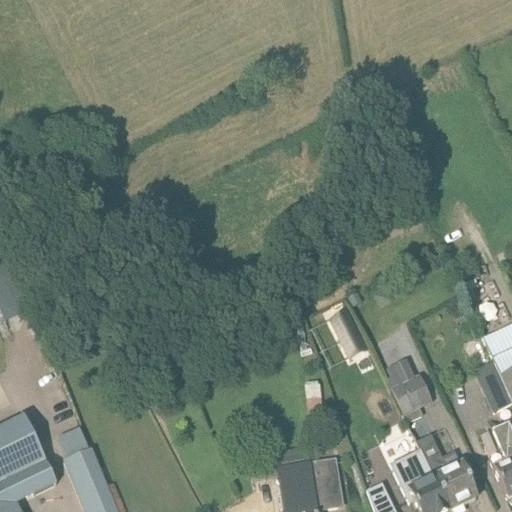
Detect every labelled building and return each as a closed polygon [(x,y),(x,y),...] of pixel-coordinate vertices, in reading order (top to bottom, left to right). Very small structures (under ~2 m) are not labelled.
[(20,319),(9,263),(0,264),(0,320),(1,323),(20,319)] [(476,269),(455,278),(460,289),(481,281),(476,269)] [(361,305),(357,297),(346,302),(351,310),(361,305)] [(337,344),(356,334),(346,314),(327,324),(337,344)] [(414,382),(405,363),(384,373),(388,382),(385,383),(407,427),(423,420),(418,411),(430,405),(418,380),(414,382)] [(499,380),(500,380),(493,366),(474,375),(492,416),(511,408),(499,380)] [(511,374),(500,380),(499,380),(511,408),(511,374)] [(321,421),(319,400),(305,402),(307,423),(321,421)] [(17,511),(15,508),(55,487),(21,420),(0,431),(0,511),(17,511)] [(511,428),(506,431),(497,435),(495,431),(489,433),(501,458),(488,464),(507,506),(509,505),(511,507),(511,506),(511,428)] [(425,458),(438,452),(433,438),(420,444),(425,458)] [(307,450),(302,451),(277,456),(280,473),(277,473),(283,511),(317,511),(310,468),(307,450)] [(62,465),(81,511),(116,511),(92,452),(62,465)] [(468,488),(470,487),(461,469),(460,469),(454,455),(441,461),(438,456),(423,463),(428,472),(427,473),(432,483),(433,482),(447,511),(455,511),(475,502),(468,488)] [(322,511),(341,509),(334,464),(310,468),(317,511),(322,511)] [(402,485),(415,511),(447,511),(433,482),(432,483),(420,489),(415,479),(402,485)] [(392,511),(381,488),(366,495),(372,511),(392,511)]
